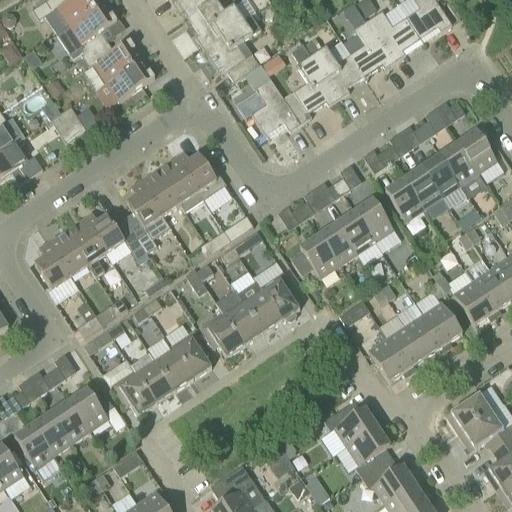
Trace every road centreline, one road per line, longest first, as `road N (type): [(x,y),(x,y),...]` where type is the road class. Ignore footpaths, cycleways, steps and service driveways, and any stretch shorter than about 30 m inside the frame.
road 1 (residential): [(200,106),(265,203),(471,67)]
road 2 (residential): [(200,106),(0,238)]
road 3 (residential): [(0,380),(54,344),(0,261)]
road 4 (residential): [(422,418),(379,402),(324,320)]
road 5 (residential): [(130,0),(200,106)]
